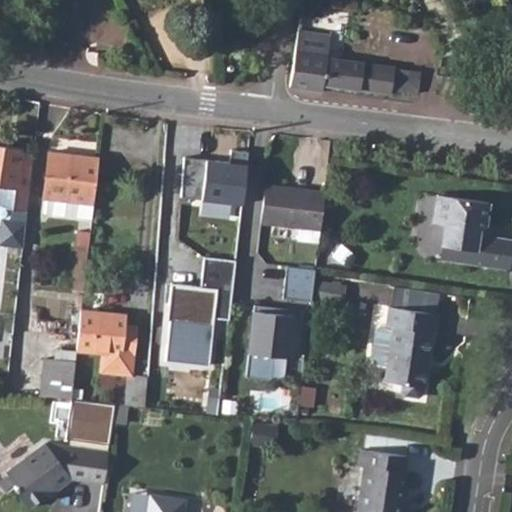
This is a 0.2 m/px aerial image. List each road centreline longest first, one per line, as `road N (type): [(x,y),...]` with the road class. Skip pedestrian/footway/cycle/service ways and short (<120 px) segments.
road 1 (unknown): [(32,359),(22,336),(56,83)]
road 2 (unclassified): [(0,74),(267,110)]
road 3 (unclassified): [(267,110),(511,143)]
road 4 (residential): [(476,511),(489,422),(511,381)]
